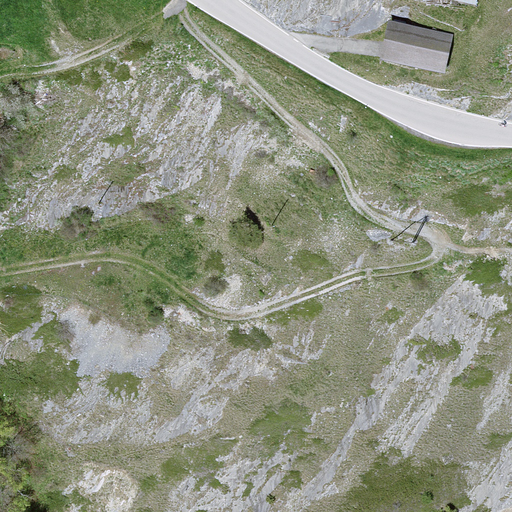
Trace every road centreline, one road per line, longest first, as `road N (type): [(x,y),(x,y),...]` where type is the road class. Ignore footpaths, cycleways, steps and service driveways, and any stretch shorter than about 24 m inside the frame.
road 1 (track): [(442,245),(426,261),(251,314),(195,304),(145,264),(119,256),(0,268)]
road 2 (track): [(442,245),(357,204),(334,157),(181,19),(182,0)]
road 3 (tertiary): [(205,0),(410,120),(511,139)]
road 4 (track): [(181,4),(95,54),(0,74)]
